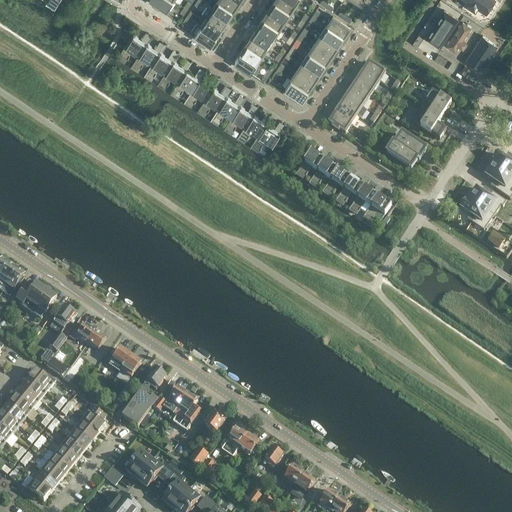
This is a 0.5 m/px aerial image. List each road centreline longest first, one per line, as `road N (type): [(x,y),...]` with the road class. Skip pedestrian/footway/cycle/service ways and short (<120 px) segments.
road 1 (tertiary): [(399,511),(0,239)]
road 2 (residential): [(494,109),(404,43),(433,0)]
road 3 (residential): [(304,127),(389,0)]
road 4 (residential): [(428,208),(304,127)]
